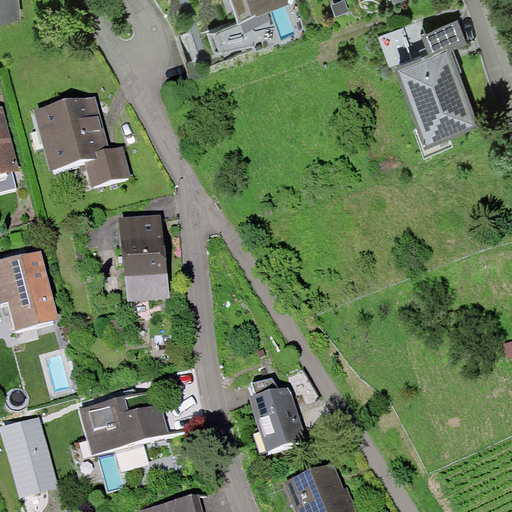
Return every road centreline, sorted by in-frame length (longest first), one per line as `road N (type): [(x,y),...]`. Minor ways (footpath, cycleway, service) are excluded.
road 1 (unclassified): [(406,511),(195,181)]
road 2 (residential): [(251,511),(211,381),(195,181)]
road 3 (residential): [(195,181),(119,60)]
